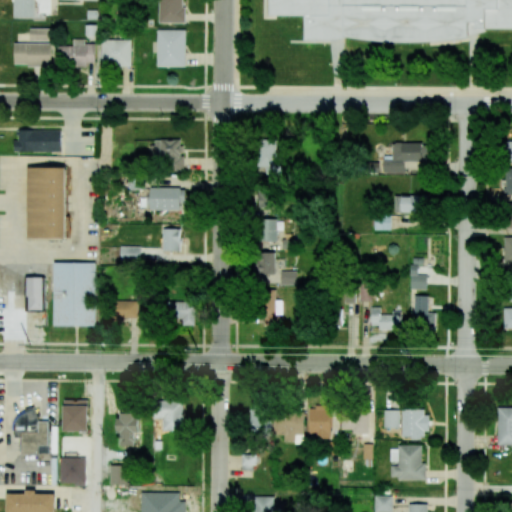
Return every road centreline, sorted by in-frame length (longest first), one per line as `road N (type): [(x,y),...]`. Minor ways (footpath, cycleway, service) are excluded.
road 1 (residential): [(0,100),(511,104)]
road 2 (tertiary): [(0,362),(511,366)]
road 3 (residential): [(223,364),(224,0)]
road 4 (residential): [(467,366),(468,104)]
road 5 (residential): [(221,511),(223,364)]
road 6 (residential): [(466,511),(467,366)]
